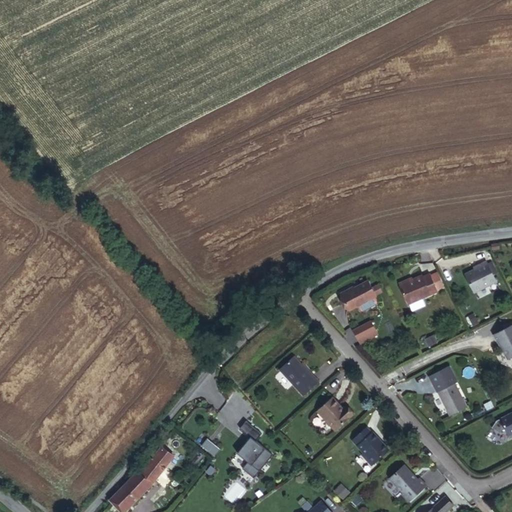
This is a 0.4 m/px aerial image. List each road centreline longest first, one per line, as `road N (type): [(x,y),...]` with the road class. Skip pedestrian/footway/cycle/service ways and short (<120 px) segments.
road 1 (residential): [(296,298),(457,476),(486,487),(511,474)]
road 2 (residential): [(296,298),(246,336),(90,511)]
road 3 (residential): [(511,233),(364,261),(296,298)]
